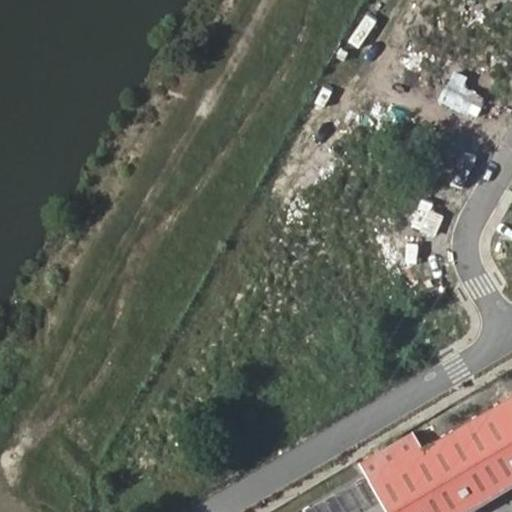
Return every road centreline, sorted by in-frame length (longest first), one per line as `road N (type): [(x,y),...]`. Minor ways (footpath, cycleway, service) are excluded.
road 1 (unclassified): [(209,511),(509,337)]
road 2 (unclassified): [(509,337),(468,259),(471,222),(511,149)]
